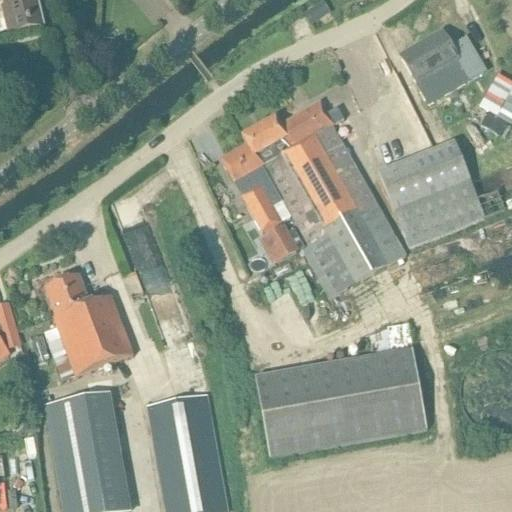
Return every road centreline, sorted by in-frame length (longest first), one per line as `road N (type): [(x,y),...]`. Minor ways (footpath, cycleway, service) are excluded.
road 1 (residential): [(0,270),(261,68),(409,0)]
road 2 (unclassified): [(0,176),(184,47),(237,0)]
